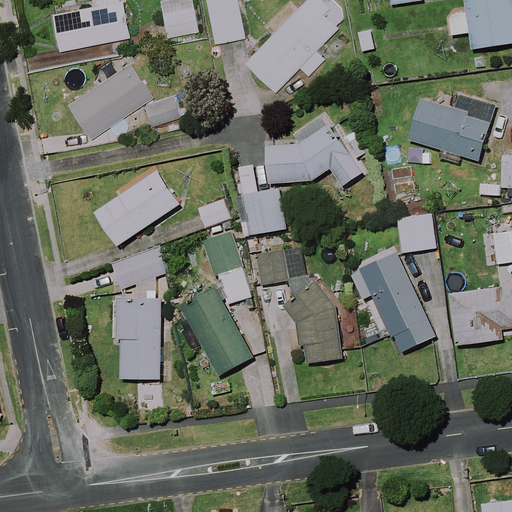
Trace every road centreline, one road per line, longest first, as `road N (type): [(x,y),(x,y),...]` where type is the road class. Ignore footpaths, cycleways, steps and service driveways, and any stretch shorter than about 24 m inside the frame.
road 1 (residential): [(63,489),(511,429)]
road 2 (residential): [(63,489),(0,161)]
